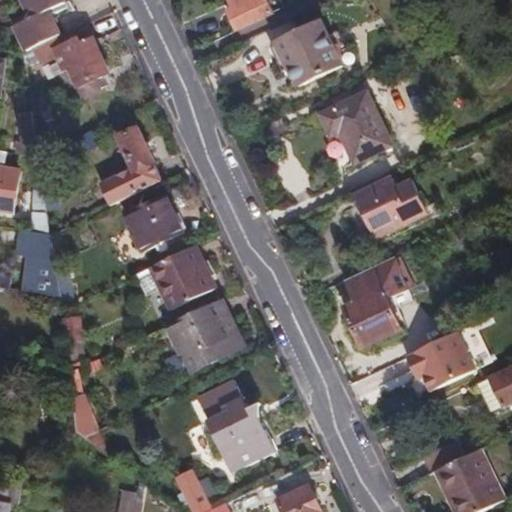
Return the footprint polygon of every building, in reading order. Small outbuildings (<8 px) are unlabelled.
[(15,43),(21,55),(36,48),(54,40),(45,13),(58,6),(55,0),(16,0),(26,22),(12,28),(15,43)] [(268,16),(260,0),(223,0),(229,12),(223,15),(232,33),(268,16)] [(299,93),(342,73),(320,24),(269,47),(280,71),(287,68),(299,93)] [(54,40),(36,48),(41,61),(52,57),(58,70),(63,68),(78,101),(84,103),(90,101),(92,97),(88,82),(102,75),(81,29),(54,40)] [(388,147),(364,96),(350,103),(347,96),(334,102),(337,109),(320,117),(329,136),(337,132),(352,163),(388,147)] [(33,156),(27,116),(14,118),(19,154),(33,156)] [(154,167),(137,132),(117,142),(131,172),(100,187),(111,209),(161,185),(153,168),(154,167)] [(37,154),(33,156),(36,174),(36,176),(45,172),(37,154)] [(0,214),(8,216),(15,175),(0,172),(0,214)] [(28,217),(25,232),(45,235),(36,176),(36,174),(31,174),(29,217),(28,217)] [(393,188),(389,179),(350,196),(355,207),(342,213),(352,236),(366,231),(371,242),(424,219),(421,212),(408,182),(393,188)] [(138,253),(179,234),(162,199),(122,218),(138,253)] [(430,208),(421,212),(424,219),(371,242),(366,231),(352,236),(359,252),(438,217),(433,207),(430,208)] [(25,232),(19,230),(15,256),(25,258),(21,291),(55,297),(51,273),(45,235),(25,232)] [(69,242),(64,231),(51,236),(55,247),(69,242)] [(193,249),(146,271),(166,315),(213,292),(193,249)] [(390,263),(389,261),(342,283),(353,307),(342,312),(360,350),(398,333),(397,330),(384,302),(404,293),(403,292),(390,263)] [(395,261),(390,263),(403,292),(409,289),(395,261)] [(72,302),(66,270),(51,273),(55,297),(56,309),(72,302)] [(0,289),(8,291),(9,281),(0,279),(0,289)] [(384,302),(397,330),(401,328),(394,312),(410,305),(404,293),(384,302)] [(165,329),(190,382),(222,367),(216,355),(235,346),(216,305),(165,329)] [(77,342),(73,319),(61,321),(65,344),(77,342)] [(475,373),(458,335),(406,358),(412,373),(419,370),(422,378),(429,394),(475,373)] [(85,369),(81,346),(62,348),(65,376),(66,378),(85,369)] [(222,367),(241,358),(235,346),(216,355),(222,367)] [(511,368),(487,379),(502,410),(511,404),(511,368)] [(416,381),(422,378),(419,370),(412,373),(416,381)] [(66,378),(65,376),(48,378),(50,397),(68,394),(66,378)] [(487,379),(475,385),(490,415),(502,410),(487,379)] [(98,433),(84,398),(70,403),(74,437),(81,442),(98,433)] [(278,453),(261,418),(250,424),(245,412),(239,400),(219,410),(222,416),(203,425),(229,477),(278,453)] [(250,424),(261,418),(255,407),(245,412),(250,424)] [(426,462),(431,474),(433,473),(465,459),(459,447),(426,462)] [(478,511),(501,503),(478,453),(465,459),(433,473),(444,498),(451,496),(458,511),(478,511)] [(203,511),(205,511),(189,475),(173,482),(180,496),(175,498),(180,509),(184,507),(186,511),(203,511)] [(18,484),(8,482),(0,487),(0,504),(14,506),(18,484)] [(316,511),(305,488),(272,504),(276,511),(316,511)] [(126,511),(129,495),(120,494),(116,511),(126,511)] [(450,511),(458,511),(451,496),(444,498),(450,511)]
